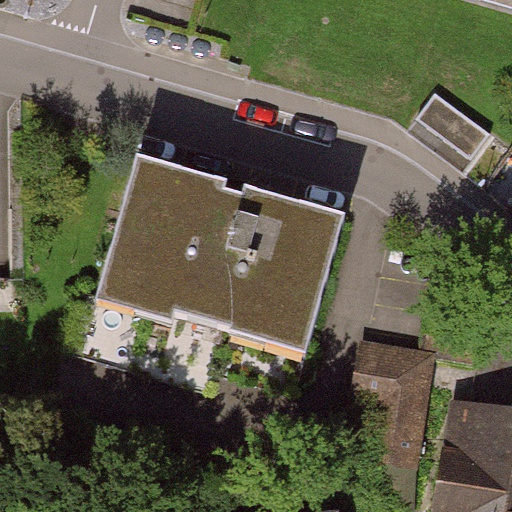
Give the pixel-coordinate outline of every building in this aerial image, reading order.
[(511,14),(511,0),(481,0),(480,6),(511,14)] [(488,150),(497,124),(440,104),(431,129),(488,150)] [(226,194),(125,164),(84,307),(294,367),(335,224),(226,194)] [(429,303),(420,358),(431,359),(478,367),(487,313),(429,303)] [(412,467),(431,359),(420,358),(362,347),(353,405),(372,410),(368,440),(368,467),(412,467)] [(439,509),(438,511),(511,511),(511,424),(470,418),(454,511),(439,509)] [(368,440),(307,438),(305,478),(367,480),(367,466),(368,440)]
